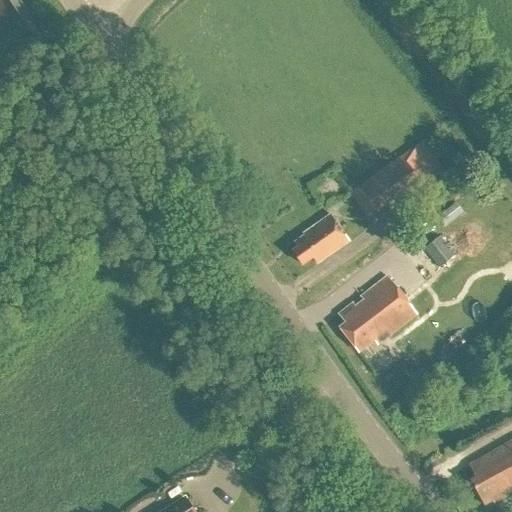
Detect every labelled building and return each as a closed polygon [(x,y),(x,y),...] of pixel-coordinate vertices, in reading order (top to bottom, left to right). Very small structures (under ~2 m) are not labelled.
[(374,211),(439,167),(435,160),(438,158),(426,141),(350,194),(367,217),(374,211)] [(302,239),(297,242),(300,246),(291,252),(301,266),(311,259),(315,265),(347,243),(340,233),(341,233),(330,216),(301,236),(302,239)] [(455,227),(426,250),(440,268),(469,245),(455,227)] [(344,326),(338,331),(355,354),(372,341),(375,345),(414,316),(385,279),(337,317),(344,326)] [(511,442),(468,467),(474,479),(468,483),(482,508),(490,504),(492,506),(511,494),(511,442)] [(192,511),(184,499),(164,511),(192,511)]
